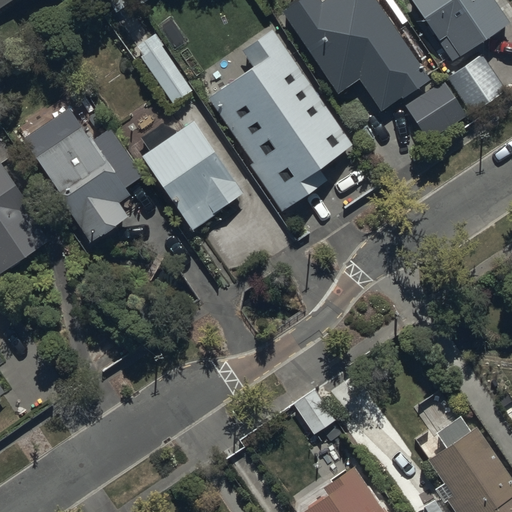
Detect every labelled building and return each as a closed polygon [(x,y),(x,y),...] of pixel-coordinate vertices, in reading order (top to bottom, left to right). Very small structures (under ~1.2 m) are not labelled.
[(336,92),(359,77),(382,111),(431,78),(377,0),(322,0),(321,1),(320,0),(294,0),(280,9),(336,92)] [(408,0),(450,62),(459,56),(509,22),(493,0),(408,0)] [(204,96),(282,210),(330,178),(320,163),(351,142),(273,26),(242,47),(253,64),(204,96)] [(173,109),(193,96),(152,36),(133,49),(173,109)] [(447,75),(472,113),(506,90),(481,52),(447,75)] [(406,106),(429,140),(466,115),(443,81),(406,106)] [(67,105),(59,110),(58,109),(16,138),(87,243),(129,215),(119,200),(127,194),(123,187),(143,173),(109,122),(88,136),(67,105)] [(142,154),(193,230),(245,195),(193,119),(142,154)] [(0,271),(0,272),(51,238),(0,162),(0,271)] [(315,437),(336,423),(314,390),(293,404),(315,437)] [(446,445),(441,448),(421,461),(454,511),(511,511),(511,476),(477,425),(469,430),(459,416),(436,431),(446,445)] [(386,511),(356,467),(295,507),(298,511),(386,511)]
